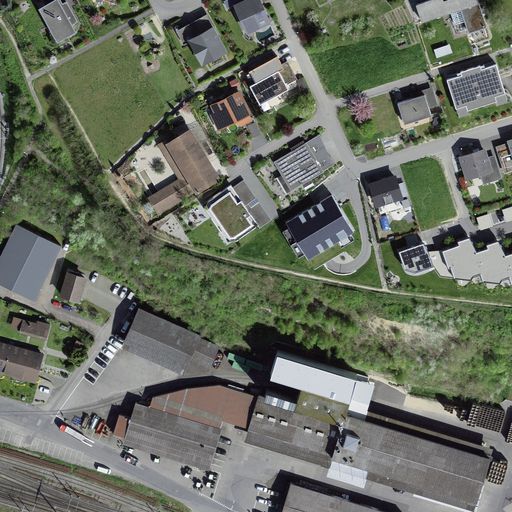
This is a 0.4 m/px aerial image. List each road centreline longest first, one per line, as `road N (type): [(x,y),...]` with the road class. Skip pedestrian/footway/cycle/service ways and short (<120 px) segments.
road 1 (unknown): [(442,511),(270,458),(256,469),(244,511)]
road 2 (residential): [(213,511),(0,405)]
road 3 (residential): [(327,116),(354,172),(445,146)]
